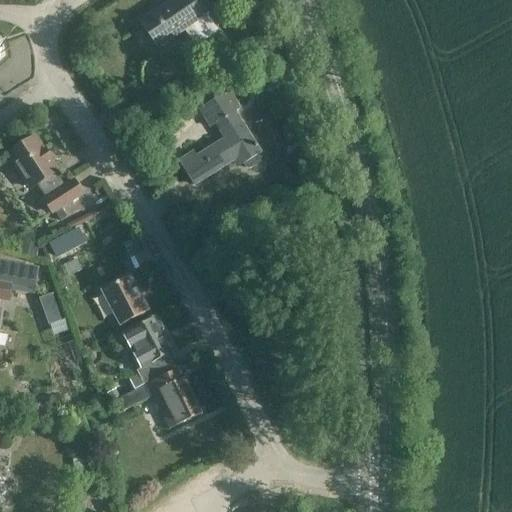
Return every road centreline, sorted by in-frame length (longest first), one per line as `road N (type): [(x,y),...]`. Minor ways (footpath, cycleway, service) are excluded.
road 1 (residential): [(388,483),(312,479),(270,459),(180,273),(56,83)]
road 2 (tertiary): [(388,483),(387,372),(370,215),(353,141),(301,0)]
